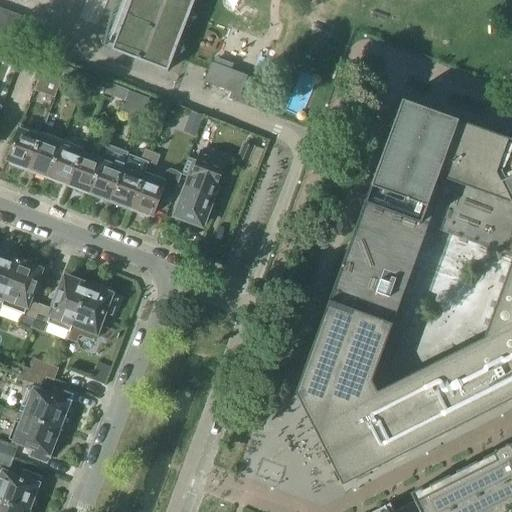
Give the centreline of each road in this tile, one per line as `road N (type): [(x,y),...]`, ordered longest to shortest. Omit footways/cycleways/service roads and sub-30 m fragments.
road 1 (residential): [(188,473),(248,304),(172,274)]
road 2 (residential): [(172,274),(83,511)]
road 3 (residential): [(327,511),(511,419)]
road 4 (residential): [(172,274),(0,205)]
